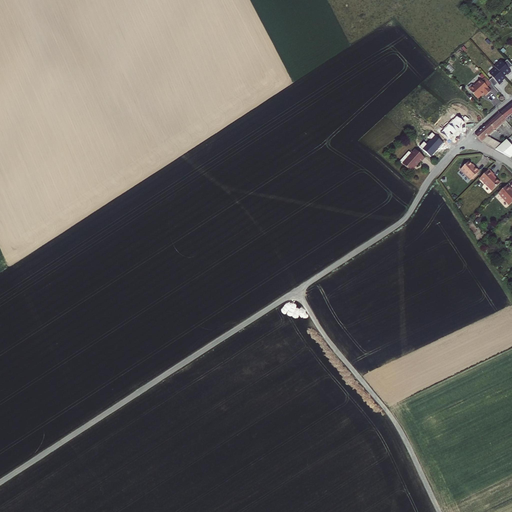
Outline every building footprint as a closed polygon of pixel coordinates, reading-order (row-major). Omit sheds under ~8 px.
[(495,67),(496,69),(504,77),(507,75),(508,76),(511,73),(509,70),(504,64),(501,62),(495,67)] [(504,77),(496,69),(490,75),(493,78),(498,84),(500,86),(504,83),(503,82),(505,79),(504,77)] [(488,88),(492,85),(490,82),(483,74),(481,76),(484,80),(482,81),(488,88)] [(498,84),(493,78),(490,82),(492,85),(494,87),(498,84)] [(492,92),(488,88),(482,81),(475,87),(474,86),(470,90),(478,99),(484,94),(487,97),(488,95),(492,92)] [(511,102),(498,114),(504,120),(510,114),(511,116),(511,102)] [(440,147),(458,128),(439,110),(417,134),(436,151),(440,147)] [(504,120),(498,114),(474,135),(479,141),(485,137),(504,120)] [(511,153),(511,134),(500,145),(485,137),(479,141),(508,157),(511,153)] [(421,160),(424,157),(415,149),(410,154),(407,152),(400,160),(402,162),(402,163),(410,170),(420,159),(421,160)] [(470,179),(479,171),(475,167),(474,166),(473,166),(468,161),(460,169),(470,179)] [(492,173),(488,169),(479,178),(491,190),(499,182),(492,175),(494,174),(492,173)] [(510,189),(507,184),(497,193),(508,205),(511,201),(511,192),(511,191),(511,190),(510,189)]
